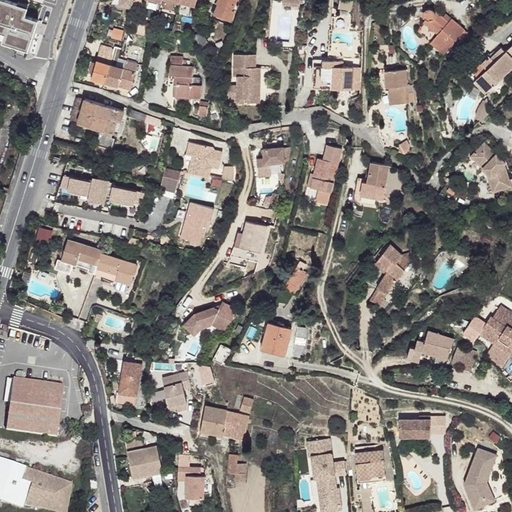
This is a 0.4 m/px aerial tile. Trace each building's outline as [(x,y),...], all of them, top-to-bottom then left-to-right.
[(110,0),(109,7),(132,12),(133,0),(110,0)] [(239,0),(220,0),(218,6),(220,8),(215,18),(231,24),(236,12),(234,11),(239,0)] [(0,35),(4,37),(1,45),(27,53),(37,22),(24,19),(26,10),(0,2),(0,35)] [(436,41),(431,47),(446,57),(447,57),(451,60),(466,43),(461,40),(464,36),(449,24),(445,29),(433,18),(432,17),(430,16),(429,16),(428,16),(427,16),(425,17),(424,19),(423,20),(423,21),(423,22),(423,24),(424,25),(425,27),(439,37),(436,41)] [(439,37),(425,27),(422,30),(436,41),(439,37)] [(346,46),(331,44),(330,56),(345,57),(346,46)] [(446,57),(431,47),(429,49),(444,60),(446,57)] [(489,56),(474,71),(491,89),(511,68),(511,57),(507,51),(504,48),(493,59),(489,56)] [(115,57),(100,53),(97,63),(95,74),(93,79),(107,83),(112,66),(114,60),(115,57)] [(174,56),(173,65),(186,59),(186,57),(174,56)] [(239,70),(242,70),(242,78),(241,86),(241,99),(241,103),(267,104),(267,69),(262,69),(262,57),(240,56),(239,70)] [(344,59),(316,58),(314,85),(360,90),(362,67),(344,66),(344,59)] [(127,64),(120,62),(118,67),(112,66),(107,83),(132,90),(139,64),(128,61),(127,64)] [(185,66),(173,65),(172,76),(177,76),(177,84),(181,85),(180,97),(195,98),(196,86),(197,67),(193,68),(190,67),(185,66)] [(90,70),(83,68),(80,77),(87,80),(90,72),(90,70)] [(406,68),(388,71),(392,106),(411,104),(406,68)] [(387,106),(392,106),(388,71),(382,72),(387,106)] [(207,86),(196,86),(195,98),(206,99),(207,86)] [(233,99),(241,99),(241,86),(233,86),(233,99)] [(87,99),(82,98),(75,121),(79,123),(87,99)] [(103,104),(87,99),(79,123),(95,128),(103,104)] [(205,106),(201,106),(200,114),(214,115),(215,102),(205,101),(205,106)] [(126,111),(103,104),(95,128),(103,131),(114,134),(118,121),(123,123),(126,111)] [(489,104),(481,111),(486,117),(494,110),(495,104),(489,104)] [(165,122),(133,111),(132,116),(148,122),(148,124),(163,129),(165,122)] [(394,128),(381,130),(382,141),(396,140),(394,128)] [(114,134),(103,131),(98,145),(114,150),(118,136),(114,134)] [(215,151),(192,144),(188,157),(194,159),(190,173),(210,179),(212,171),(220,174),(224,158),(217,156),(215,151)] [(98,145),(96,151),(112,155),(114,150),(98,145)] [(267,155),(261,155),(261,163),(268,164),(268,162),(287,161),(287,147),(267,146),(267,155)] [(341,150),(328,147),(324,161),(318,160),(315,174),(311,188),(325,192),(331,193),(341,150)] [(478,151),(471,158),(488,173),(491,188),(506,183),(503,172),(500,169),(504,165),(486,147),(481,153),(478,151)] [(361,182),(361,189),(371,187),(373,200),(377,201),(382,201),(385,166),(367,164),(365,183),(361,182)] [(506,183),(491,188),(493,194),(511,189),(504,165),(500,169),(503,172),(506,183)] [(183,173),(166,168),(161,187),(160,193),(177,198),(183,173)] [(236,171),(225,170),(221,183),(235,187),(237,174),(236,171)] [(96,183),(66,175),(63,187),(93,195),(92,198),(107,203),(108,199),(116,201),(115,203),(145,211),(149,197),(119,189),(120,186),(97,180),(96,183)] [(371,187),(361,189),(359,199),(373,200),(371,187)] [(331,193),(325,192),(322,204),(328,205),(331,193)] [(220,208),(195,203),(194,215),(199,215),(194,242),(208,245),(212,228),(217,229),(220,208)] [(199,215),(194,215),(189,241),(194,242),(199,215)] [(268,226),(247,220),(244,232),(240,247),(261,253),(268,226)] [(38,227),(37,238),(50,240),(52,229),(38,227)] [(234,246),(240,247),(244,232),(238,231),(234,246)] [(103,248),(69,240),(62,260),(90,269),(89,272),(95,274),(101,254),(103,248)] [(403,255),(390,244),(378,260),(390,270),(379,286),(383,289),(388,292),(405,269),(398,262),(403,255)] [(261,253),(240,247),(234,246),(231,256),(259,263),(261,253)] [(403,255),(398,262),(405,269),(413,257),(406,252),(403,255)] [(135,264),(101,254),(95,274),(130,283),(135,264)] [(306,273),(294,268),(284,291),(296,296),(306,273)] [(388,292),(383,289),(377,297),(383,301),(388,292)] [(196,311),(184,321),(192,330),(197,325),(211,320),(212,322),(226,331),(239,310),(224,301),(223,303),(220,308),(216,305),(196,311)] [(491,314),(480,332),(495,341),(498,337),(511,345),(511,317),(511,316),(511,310),(500,303),(493,316),(491,314)] [(472,321),(466,315),(461,319),(467,325),(472,321)] [(197,325),(192,330),(195,332),(202,326),(212,322),(211,320),(197,325)] [(275,326),(268,324),(261,351),(283,356),(290,329),(282,328),(275,326)] [(305,330),(295,328),(291,358),(301,360),(305,330)] [(438,333),(426,330),(423,342),(415,340),(413,347),(409,346),(407,356),(418,359),(420,351),(447,358),(454,338),(444,335),(445,330),(439,329),(438,333)] [(511,345),(498,337),(495,341),(510,350),(511,347),(511,345)] [(225,362),(230,349),(221,345),(215,358),(225,362)] [(467,350),(457,347),(453,358),(462,361),(461,368),(470,371),(476,350),(468,347),(467,350)] [(140,364),(123,361),(117,394),(135,396),(140,364)] [(185,368),(159,375),(166,403),(174,402),(184,400),(181,387),(189,385),(185,368)] [(64,385),(13,378),(6,428),(57,435),(64,385)] [(253,400),(244,397),(240,408),(250,411),(253,400)] [(249,415),(203,405),(199,431),(244,440),(249,415)] [(420,420),(399,420),(399,437),(420,437),(432,437),(431,417),(420,417),(420,420)] [(143,435),(124,440),(133,479),(163,473),(155,446),(146,448),(143,435)] [(432,437),(420,437),(421,445),(432,445),(432,437)] [(331,438),(310,439),(316,511),(341,509),(338,474),(346,474),(345,460),(333,461),(331,438)] [(384,450),(355,451),(357,476),(379,475),(379,481),(386,480),(384,450)] [(497,458),(479,452),(467,483),(468,486),(465,487),(475,511),(476,511),(495,503),(487,484),(497,458)] [(227,455),(228,464),(236,464),(237,455),(227,455)] [(51,478),(0,459),(0,499),(25,507),(26,505),(39,509),(48,504),(52,506),(58,511),(67,511),(71,508),(73,488),(50,482),(51,478)] [(236,464),(228,464),(227,473),(235,473),(235,481),(246,481),(245,464),(236,464)] [(205,475),(200,475),(200,466),(177,465),(177,481),(184,481),(184,497),(205,497),(205,475)] [(74,485),(51,478),(50,482),(73,488),(74,485)]
